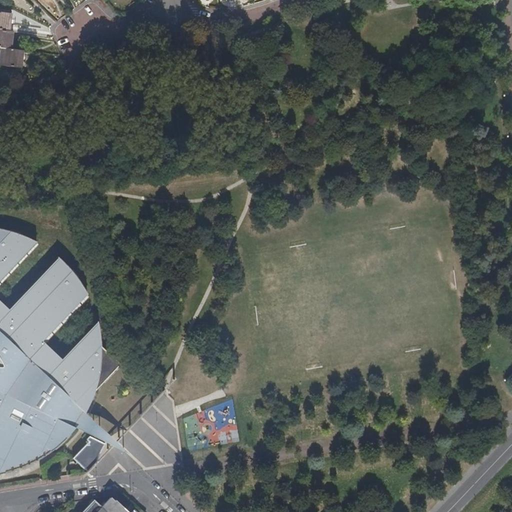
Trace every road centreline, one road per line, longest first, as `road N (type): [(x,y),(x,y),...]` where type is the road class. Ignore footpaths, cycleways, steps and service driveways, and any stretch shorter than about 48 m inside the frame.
road 1 (residential): [(173,511),(134,481),(6,501)]
road 2 (residential): [(167,13),(242,18),(295,0)]
